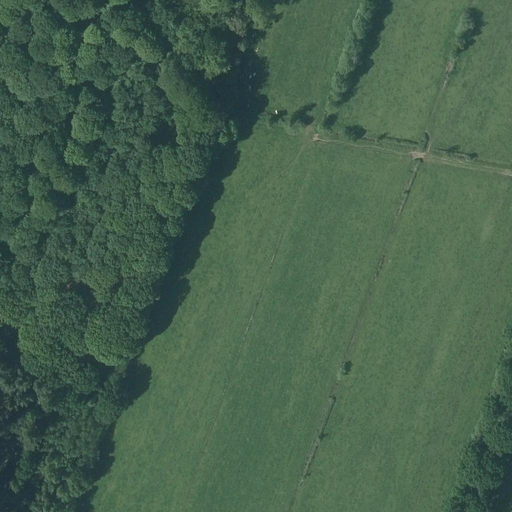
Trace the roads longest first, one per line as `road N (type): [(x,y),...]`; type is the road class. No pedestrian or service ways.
road 1 (track): [(511,171),(309,136)]
road 2 (track): [(455,511),(511,358)]
